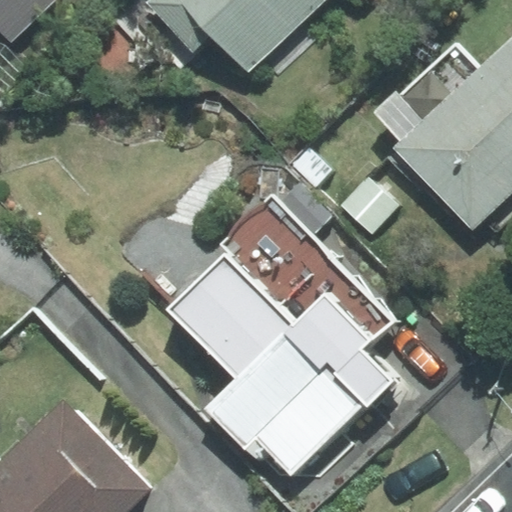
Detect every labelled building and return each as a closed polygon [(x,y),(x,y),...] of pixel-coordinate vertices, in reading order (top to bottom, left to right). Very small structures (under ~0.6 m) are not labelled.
[(0,0),(0,20),(20,42),(65,0),(0,0)] [(161,0),(208,52),(228,34),(262,72),(342,0),(161,0)] [(511,54),(442,119),(417,92),(395,112),(420,139),(413,145),(491,228),(511,208),(511,54)] [(305,184),(289,200),(295,206),(323,234),(344,213),(324,193),(344,174),(311,140),(287,165),(305,184)] [(61,159),(29,182),(59,223),(90,200),(61,159)] [(410,204),(374,171),(343,205),(379,238),(410,204)] [(316,320),(249,250),(189,307),(257,378),(224,409),(271,458),(281,448),(307,476),(384,403),(387,406),(415,380),(385,348),(394,339),(347,290),(316,320)] [(0,511),(144,511),(172,484),(90,401),(0,490),(0,511)]
